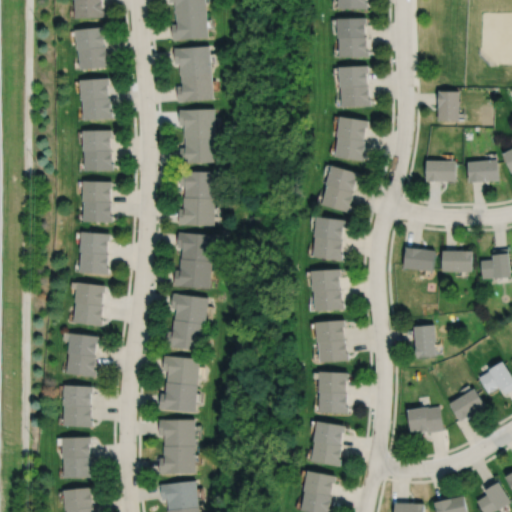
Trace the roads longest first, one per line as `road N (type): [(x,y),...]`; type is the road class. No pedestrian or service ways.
road 1 (residential): [(402,0),(403,135),(377,252),(383,382),(364,511)]
road 2 (residential): [(136,0),(147,182),(126,420),(129,511)]
road 3 (residential): [(374,462),(446,463),(511,427)]
road 4 (residential): [(386,204),(460,216),(511,211)]
